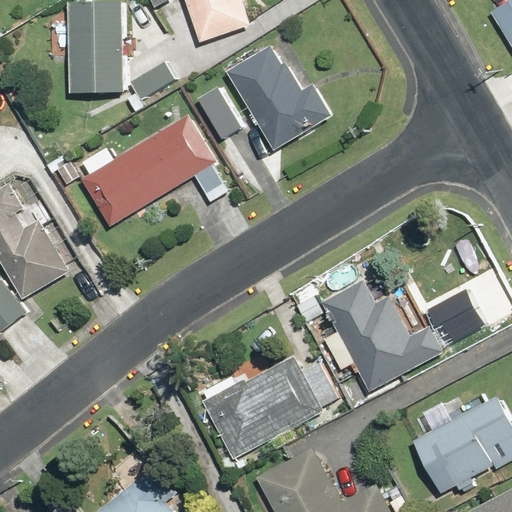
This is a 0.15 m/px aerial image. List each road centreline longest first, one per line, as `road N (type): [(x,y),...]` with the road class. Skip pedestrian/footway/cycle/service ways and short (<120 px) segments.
road 1 (residential): [(467,118),(172,303),(0,443)]
road 2 (residential): [(467,118),(396,0)]
